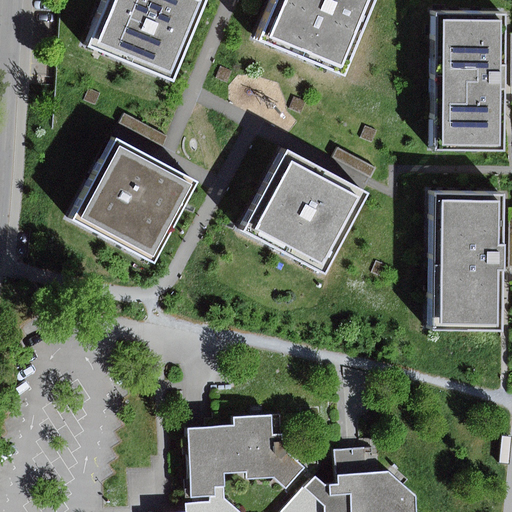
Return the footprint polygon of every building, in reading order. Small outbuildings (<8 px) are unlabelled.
[(168,81),(203,0),(102,0),(83,45),(168,81)] [(270,0),(254,40),(341,76),(372,0),(270,0)] [(429,150),(497,151),(499,15),(431,14),(429,150)] [(220,67),(216,78),(227,82),(231,71),(220,67)] [(89,89),(84,100),(94,104),(99,93),(89,89)] [(123,115),(119,123),(160,145),(165,136),(123,115)] [(365,127),(360,138),(372,142),(376,131),(365,127)] [(148,263),(191,183),(110,140),(67,219),(148,263)] [(337,148),(331,158),(370,179),(375,169),(337,148)] [(238,229),(319,273),(361,194),(280,151),(238,229)] [(427,327),(492,328),(494,193),(429,192),(427,327)] [(376,261),(372,271),(383,275),(387,265),(376,261)] [(193,429),(187,429),(192,497),(211,496),(215,496),(214,487),(224,486),(224,473),(247,472),(248,480),(273,478),(286,490),(306,468),(285,449),(282,413),(235,416),(235,426),(193,429)] [(510,437),(500,436),(497,463),(507,464),(510,437)] [(416,511),(416,497),(389,472),(368,474),(366,449),(344,451),(336,451),(339,485),(326,486),(316,477),(305,490),(303,488),(281,511),(240,511),(225,498),(224,486),(214,487),(215,496),(211,496),(211,503),(187,505),(186,511),(416,511)]
